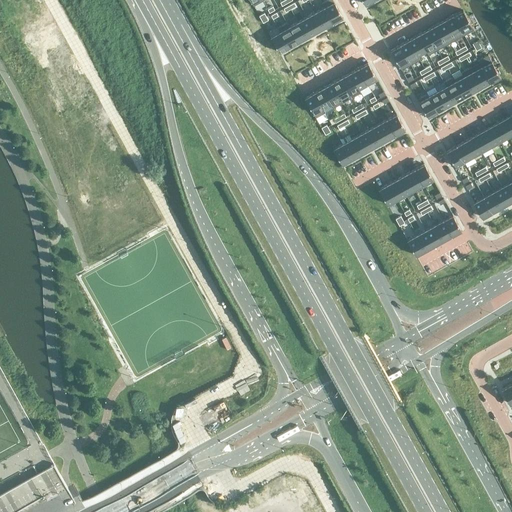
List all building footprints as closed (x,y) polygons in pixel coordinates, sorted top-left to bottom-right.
[(334,1),(332,0),(326,0),(322,3),(324,7),(333,22),(342,17),(334,1)] [(324,7),(316,12),(324,27),(333,22),(324,7)] [(463,10),(453,15),(462,30),(464,35),(474,29),(471,25),(467,17),(463,10)] [(324,27),(316,12),(307,17),(315,32),(324,27)] [(462,30),(453,15),(444,20),(453,35),(455,40),(464,35),(462,30)] [(315,32),(307,17),(298,22),(306,37),(315,32)] [(453,35),(444,20),(435,25),(444,40),(446,44),(455,40),(453,35)] [(289,27),(289,26),(287,22),(277,28),(280,32),(280,31),(288,47),(297,42),(289,27)] [(306,37),(298,22),(289,26),(289,27),(297,42),(306,37)] [(444,40),(435,25),(426,30),(435,45),(437,49),(446,44),(444,40)] [(435,45),(426,30),(418,35),(426,50),(428,55),(437,49),(435,45)] [(280,31),(280,32),(271,37),(279,52),(288,47),(280,31)] [(426,50),(418,35),(409,40),(417,55),(418,55),(419,54),(425,51),(426,50)] [(417,55),(409,40),(400,45),(408,60),(411,64),(420,59),(418,55),(417,55)] [(408,60),(400,45),(390,50),(399,65),(401,69),(411,64),(408,60)] [(488,54),(478,60),(479,62),(482,66),(490,81),(500,76),(496,69),(491,61),(488,54)] [(479,62),(470,67),(473,71),(481,86),(490,81),(482,66),(479,62)] [(368,63),(359,68),(367,83),(368,85),(377,80),(376,78),(368,63)] [(473,71),(470,67),(461,72),(462,74),(463,74),(464,76),(472,91),(481,86),(473,71)] [(367,83),(359,68),(350,73),(358,88),(359,90),(360,90),(368,85),(367,83)] [(358,88),(350,73),(341,78),(349,93),(352,97),(361,92),(360,90),(359,90),(358,88)] [(463,74),(462,74),(458,77),(454,79),(455,81),(463,96),(472,91),(464,76),(463,74)] [(454,79),(453,77),(443,82),(446,86),(454,101),(463,96),(455,81),(454,79)] [(349,93),(341,78),(332,83),(340,98),(343,102),(352,97),(349,93)] [(340,98),(332,83),(323,88),(331,103),(333,107),(343,102),(340,98)] [(446,86),(437,91),(446,106),(454,101),(446,86)] [(331,103),(323,88),(314,93),(323,108),(331,103)] [(446,106),(437,91),(428,96),(437,111),(446,106)] [(323,108),(314,93),(305,98),(313,113),(316,117),(325,112),(323,108)] [(428,96),(427,93),(418,99),(419,101),(427,116),(437,111),(428,96)] [(405,129),(396,114),(387,119),(395,134),(405,129)] [(511,134),(511,120),(509,116),(500,121),(509,136),(511,134)] [(395,134),(387,119),(378,124),(387,139),(395,134)] [(509,136),(500,121),(492,126),(500,141),(509,136)] [(387,139),(378,124),(369,129),(378,144),(387,139)] [(500,141),(492,126),(483,131),(491,146),(500,141)] [(378,144),(369,129),(360,134),(369,149),(378,144)] [(491,146),(483,131),(474,136),(482,151),(491,146)] [(369,149),(360,134),(351,139),(360,154),(369,149)] [(482,151),(474,136),(465,141),(473,156),(482,151)] [(360,154),(351,139),(342,144),(351,159),(360,154)] [(473,156),(465,141),(456,146),(465,161),(473,156)] [(351,159),(342,144),(333,149),(342,164),(351,159)] [(465,161),(456,146),(447,151),(455,166),(465,161)] [(424,164),(415,169),(423,184),(433,179),(424,164)] [(423,184),(415,169),(406,174),(414,189),(423,184)] [(414,189),(406,174),(397,179),(405,194),(414,189)] [(405,194),(397,179),(388,184),(397,199),(405,194)] [(511,201),(511,183),(511,182),(502,187),(511,202),(511,201)] [(397,199),(388,184),(379,189),(387,204),(397,199)] [(511,202),(502,187),(493,192),(502,207),(511,202)] [(502,207),(493,192),(484,197),(493,212),(502,207)] [(493,212),(484,197),(475,202),(484,217),(493,212)] [(461,230),(452,215),(443,220),(452,235),(461,230)] [(452,235),(443,220),(434,225),(443,240),(452,235)] [(443,240),(434,225),(425,230),(434,245),(443,240)] [(434,245),(425,230),(416,235),(425,250),(434,245)] [(425,250),(416,235),(407,240),(416,255),(425,250)] [(511,383),(503,388),(511,404),(511,403),(511,383)] [(65,485),(66,485),(54,464),(50,466),(51,467),(0,495),(0,511),(16,511),(43,497),(65,485)]
